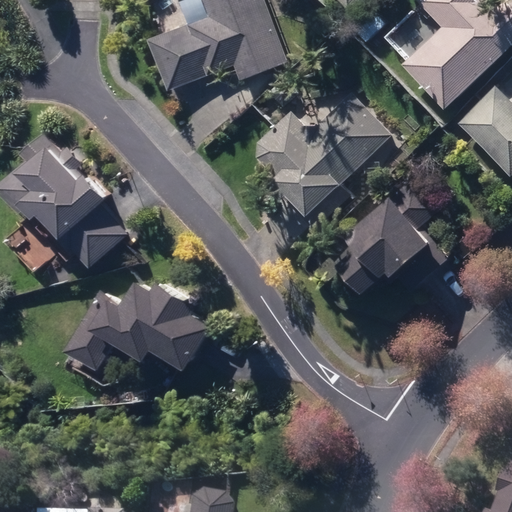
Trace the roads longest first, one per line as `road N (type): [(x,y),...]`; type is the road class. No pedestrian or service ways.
road 1 (residential): [(66,68),(226,240),(318,375),(409,434)]
road 2 (residential): [(511,316),(409,434)]
